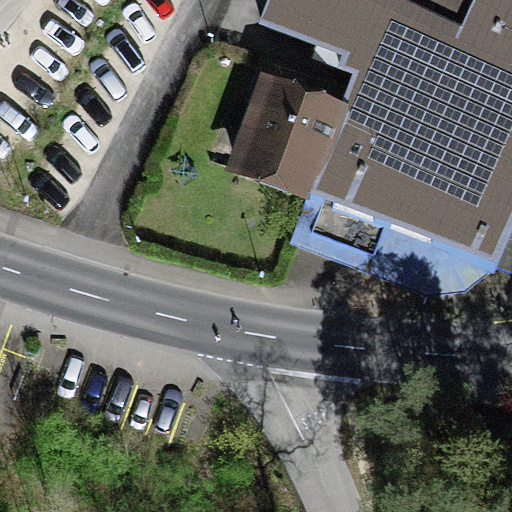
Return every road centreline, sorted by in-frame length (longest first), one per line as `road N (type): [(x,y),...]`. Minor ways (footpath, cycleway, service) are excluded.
road 1 (secondary): [(0,262),(290,358)]
road 2 (secondary): [(290,358),(511,355)]
road 3 (unclassified): [(342,511),(290,358)]
